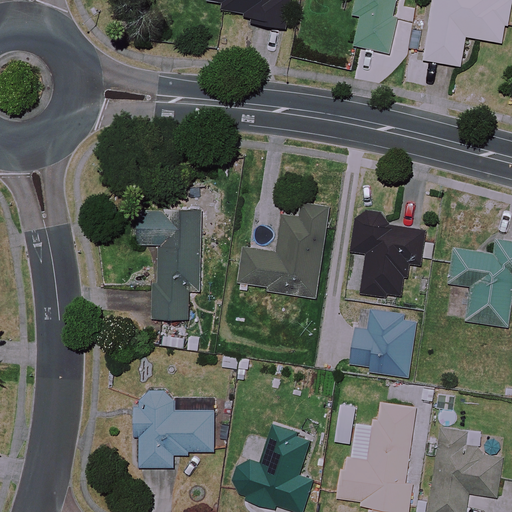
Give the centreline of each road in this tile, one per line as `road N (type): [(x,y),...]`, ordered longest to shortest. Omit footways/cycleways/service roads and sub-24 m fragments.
road 1 (tertiary): [(511,160),(338,118),(78,92)]
road 2 (residential): [(31,145),(60,320),(57,406),(33,511)]
